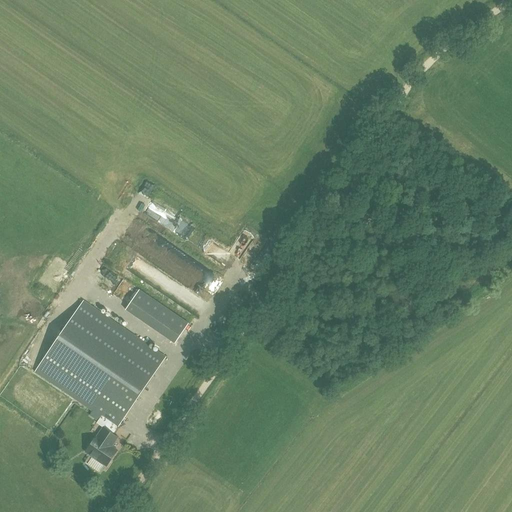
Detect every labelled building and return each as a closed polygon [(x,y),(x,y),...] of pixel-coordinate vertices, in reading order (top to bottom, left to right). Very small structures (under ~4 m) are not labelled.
[(498,10),(500,17),(507,15),(506,8),(498,10)] [(119,253),(130,268),(137,263),(126,248),(119,253)] [(206,269),(195,279),(200,285),(211,274),(206,269)] [(100,281),(107,287),(118,274),(113,270),(107,277),(104,275),(100,281)] [(190,318),(139,291),(137,295),(123,287),(114,303),(180,338),(190,318)] [(191,315),(198,308),(180,289),(173,296),(191,315)] [(36,370),(119,427),(165,359),(83,302),(36,370)] [(111,447),(117,437),(103,427),(97,437),(87,452),(107,466),(117,451),(111,447)]
